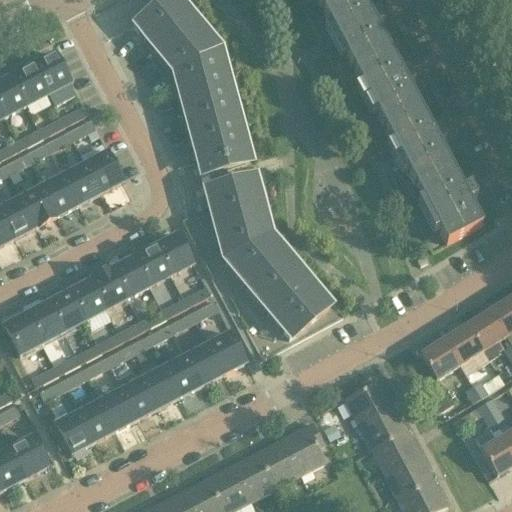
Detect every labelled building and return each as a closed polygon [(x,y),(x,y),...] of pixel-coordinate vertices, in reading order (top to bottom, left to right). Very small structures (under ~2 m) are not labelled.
[(172,0),(171,0),(138,29),(177,76),(201,167),(203,166),(206,178),(244,168),(242,155),(245,154),(244,146),(239,147),(235,130),(238,129),(235,115),(230,116),(227,99),(229,98),(226,84),(222,85),(218,65),(221,64),(219,54),(212,46),(210,48),(196,33),(200,30),(190,19),(187,23),(174,9),(178,6),(172,0)] [(314,0),(322,14),(347,0),(314,0)] [(370,18),(360,0),(347,0),(322,14),(353,72),(388,54),(376,30),(384,26),(377,14),(370,18)] [(401,77),(388,54),(353,72),(384,131),(419,113),(407,89),(415,85),(408,73),(401,77)] [(54,60),(32,71),(47,100),(69,88),(54,60)] [(32,71),(11,82),(26,111),(47,100),(32,71)] [(26,111),(11,82),(0,88),(0,113),(5,122),(26,111)] [(86,121),(80,111),(59,122),(64,132),(86,121)] [(431,136),(419,113),(384,131),(415,190),(450,172),(438,148),(445,144),(439,132),(431,136)] [(64,132),(59,122),(56,117),(40,125),(43,130),(38,133),(43,143),(64,132)] [(89,125),(66,137),(72,146),(76,144),(81,151),(98,142),(94,135),(89,125)] [(38,133),(16,144),(22,155),(43,143),(38,133)] [(72,146),(66,137),(45,148),(50,158),(72,146)] [(16,144),(0,152),(0,165),(0,166),(22,155),(16,144)] [(45,148),(24,159),(29,169),(50,158),(45,148)] [(24,159),(3,170),(8,180),(29,169),(24,159)] [(121,188),(106,159),(84,171),(99,199),(121,188)] [(99,199),(84,171),(63,182),(78,210),(99,199)] [(462,195),(450,172),(415,190),(446,249),(481,231),(469,207),(476,203),(470,191),(462,195)] [(228,262),(295,340),(330,311),(324,304),(321,307),(310,293),(313,291),(303,280),(300,282),(289,269),(292,266),(282,254),(279,257),(266,242),(261,221),(264,221),(260,207),(257,208),(252,191),(256,190),(254,181),(210,193),(228,262)] [(63,182),(42,193),(57,221),(78,210),(63,182)] [(57,221),(42,193),(20,204),(35,233),(57,221)] [(20,204),(0,214),(0,217),(14,244),(35,233),(20,204)] [(0,251),(14,244),(0,217),(0,251)] [(192,269),(177,241),(156,252),(170,280),(192,269)] [(170,280),(156,252),(134,264),(149,291),(170,280)] [(134,264),(112,275),(127,303),(149,291),(134,264)] [(127,303),(112,275),(91,286),(105,314),(127,303)] [(91,286),(69,298),(84,326),(105,314),(91,286)] [(203,291),(182,302),(187,313),(208,301),(203,291)] [(69,298),(48,309),(62,337),(84,326),(69,298)] [(511,301),(489,315),(505,341),(511,336),(511,301)] [(187,313),(182,302),(160,314),(165,324),(187,313)] [(216,317),(211,306),(189,318),(195,328),(216,317)] [(62,337),(48,309),(26,320),(41,348),(62,337)] [(160,314),(139,325),(144,335),(165,324),(160,314)] [(505,341),(489,315),(466,330),(482,356),(494,348),(500,357),(503,355),(511,350),(505,341)] [(195,328),(189,318),(168,329),(173,339),(195,328)] [(41,348),(26,320),(4,332),(19,360),(41,348)] [(144,335),(139,325),(117,337),(123,347),(144,335)] [(173,339),(168,329),(146,340),(152,351),(173,339)] [(482,356),(466,330),(442,345),(459,371),(482,356)] [(117,337),(96,348),(101,358),(123,347),(117,337)] [(146,340),(125,352),(130,362),(133,360),(138,371),(151,364),(146,354),(152,351),(146,340)] [(229,340),(207,351),(223,380),(244,369),(229,340)] [(459,371),(442,345),(419,360),(421,362),(406,371),(437,420),(452,410),(436,385),(459,371)] [(96,348),(74,360),(80,370),(101,358),(96,348)] [(511,349),(511,350),(503,355),(511,367),(511,366),(511,349)] [(207,351),(186,362),(201,391),(223,380),(207,351)] [(125,352),(103,363),(108,373),(130,362),(125,352)] [(80,370),(74,360),(72,356),(57,364),(59,367),(53,370),(59,381),(80,370)] [(201,391),(186,362),(164,374),(180,403),(201,391)] [(103,363),(82,374),(87,384),(108,373),(103,363)] [(59,381),(53,370),(31,382),(37,392),(59,381)] [(82,374),(60,386),(66,396),(87,384),(82,374)] [(180,403),(164,374),(143,385),(158,414),(180,403)] [(357,431),(393,412),(377,381),(356,393),(358,398),(344,405),(357,431)] [(158,414),(143,385),(121,396),(137,425),(158,414)] [(66,396),(60,386),(38,397),(44,407),(66,396)] [(487,398),(480,386),(464,395),(471,408),(487,398)] [(6,395),(0,398),(0,411),(12,405),(6,395)] [(137,425),(121,396),(100,408),(115,437),(137,425)] [(475,412),(483,426),(499,416),(491,403),(483,408),(475,412)] [(115,437),(100,408),(78,419),(93,448),(115,437)] [(0,417),(0,430),(19,420),(14,410),(0,417)] [(393,412),(357,431),(370,455),(406,436),(393,412)] [(499,416),(483,426),(491,438),(506,429),(499,416)] [(93,448),(78,419),(56,431),(71,460),(93,448)] [(311,429),(279,446),(298,482),(324,468),(316,453),(322,450),(311,429)] [(511,435),(511,436),(503,441),(511,455),(511,435)] [(406,436),(370,455),(383,480),(419,461),(406,436)] [(511,455),(503,441),(495,445),(479,455),(494,481),(511,470),(511,455)] [(32,443),(9,454),(25,483),(47,472),(32,443)] [(298,482),(279,446),(253,459),(272,496),(298,482)] [(25,483),(9,454),(0,459),(0,488),(3,495),(25,483)] [(272,496),(253,459),(227,472),(246,509),(272,496)] [(419,461),(383,480),(395,505),(432,486),(419,461)] [(227,472),(201,486),(215,511),(240,511),(246,509),(227,472)] [(215,511),(201,486),(176,499),(182,511),(215,511)] [(443,511),(445,511),(432,486),(395,505),(399,511),(443,511)] [(182,511),(176,499),(151,511),(182,511)]
